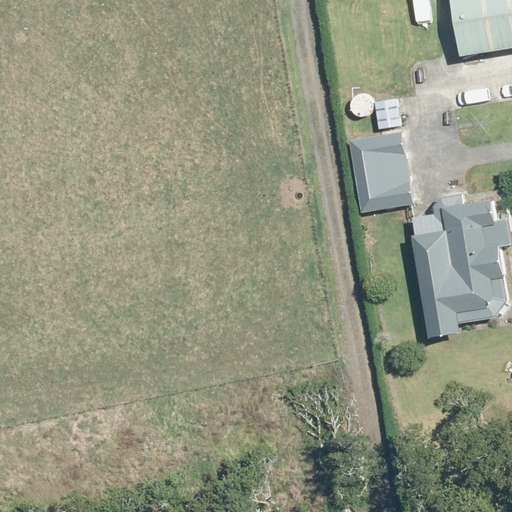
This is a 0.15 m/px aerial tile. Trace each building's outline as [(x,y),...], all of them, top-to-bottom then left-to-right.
[(511,0),(455,0),(463,57),(511,46),(511,0)] [(400,1),(375,4),(378,25),(403,21),(400,1)] [(401,98),(376,103),(381,129),(406,124),(401,98)] [(406,131),(352,140),(365,213),(419,204),(406,131)] [(436,215),(415,218),(417,235),(416,235),(430,337),(462,332),(459,312),(499,306),(495,280),(507,278),(496,200),(466,204),(465,193),(449,195),(434,207),(436,215)]
